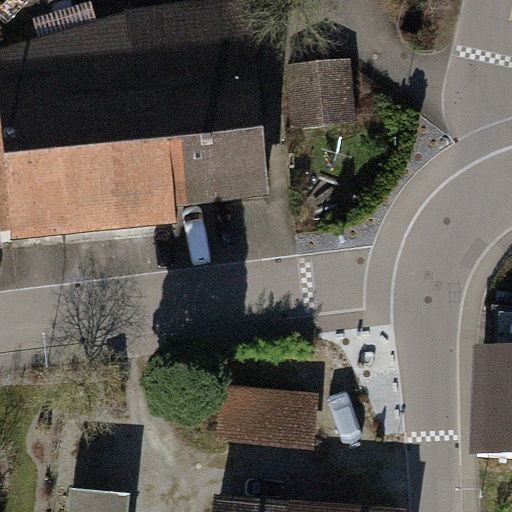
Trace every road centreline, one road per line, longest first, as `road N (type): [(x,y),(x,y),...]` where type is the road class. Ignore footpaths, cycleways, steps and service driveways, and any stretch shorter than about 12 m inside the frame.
road 1 (residential): [(435,274),(0,323)]
road 2 (residential): [(435,274),(442,511)]
road 3 (residential): [(496,0),(478,85),(511,187)]
